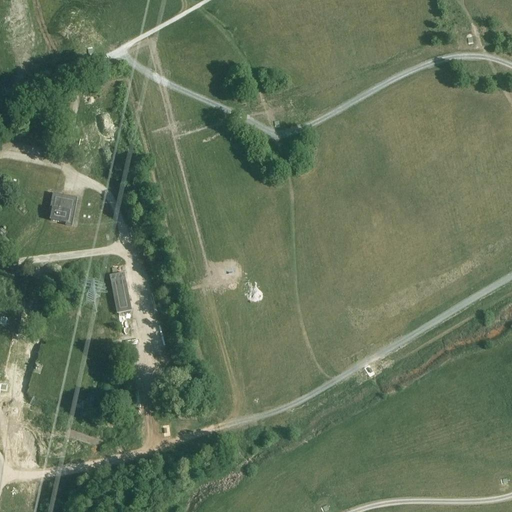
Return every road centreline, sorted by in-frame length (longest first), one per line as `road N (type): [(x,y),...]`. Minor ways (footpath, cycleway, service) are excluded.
road 1 (track): [(511,276),(285,408),(131,456),(0,475)]
road 2 (track): [(511,66),(471,55),(441,59),(312,124),(274,134),(156,79),(118,51)]
road 3 (track): [(355,511),(511,496)]
